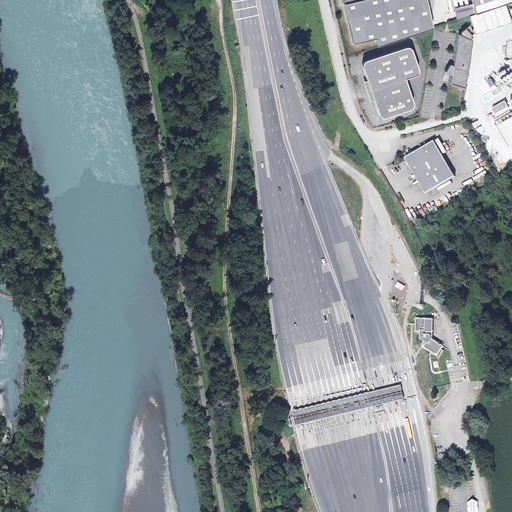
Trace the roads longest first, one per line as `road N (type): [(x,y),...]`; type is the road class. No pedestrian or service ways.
road 1 (motorway): [(413,511),(376,335),(293,114),(266,0)]
road 2 (motorway): [(245,0),(295,264),(356,511)]
road 3 (unclassified): [(455,365),(482,511)]
